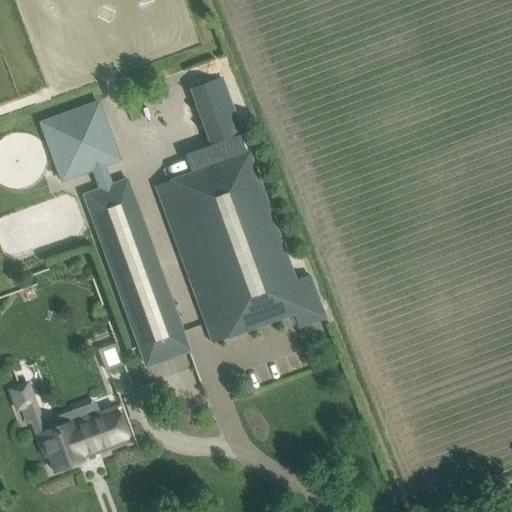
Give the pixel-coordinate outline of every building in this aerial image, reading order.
[(241,134),(221,78),(191,89),(211,145),(241,134)] [(0,168),(4,183),(47,170),(39,143),(32,146),(27,131),(0,139),(0,168)] [(294,281),(248,153),(155,186),(212,343),(293,314),(298,328),(325,318),(309,275),(294,281)] [(139,348),(146,367),(189,352),(127,180),(83,195),(139,348)] [(26,383),(10,389),(17,406),(32,401),(26,383)] [(49,455),(55,473),(84,462),(82,458),(128,441),(116,407),(70,423),(69,422),(40,432),(42,438),(39,439),(45,457),(49,455)]
